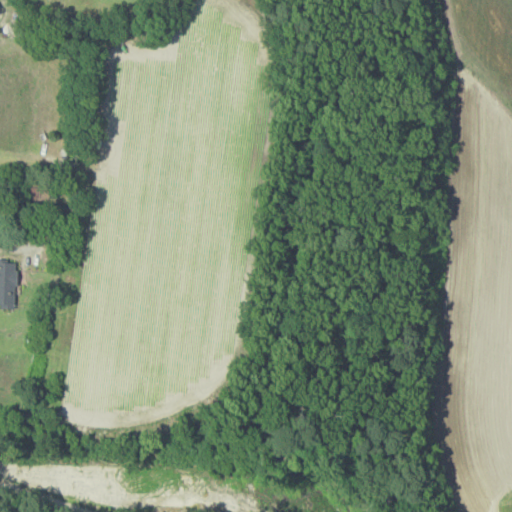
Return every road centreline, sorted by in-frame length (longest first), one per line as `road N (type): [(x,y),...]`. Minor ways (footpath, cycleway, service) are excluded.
road 1 (residential): [(0,494),(257,500),(284,511)]
road 2 (residential): [(209,410),(195,431),(133,448),(0,416)]
